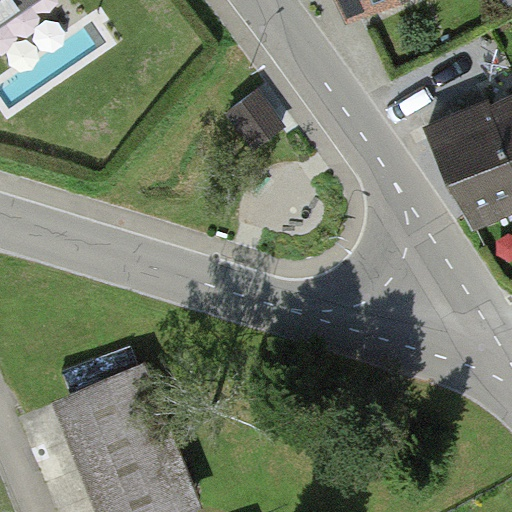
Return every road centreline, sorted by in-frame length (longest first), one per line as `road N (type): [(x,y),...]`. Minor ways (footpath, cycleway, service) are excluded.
road 1 (residential): [(0,223),(317,318),(430,308)]
road 2 (residential): [(430,308),(410,206),(257,0)]
